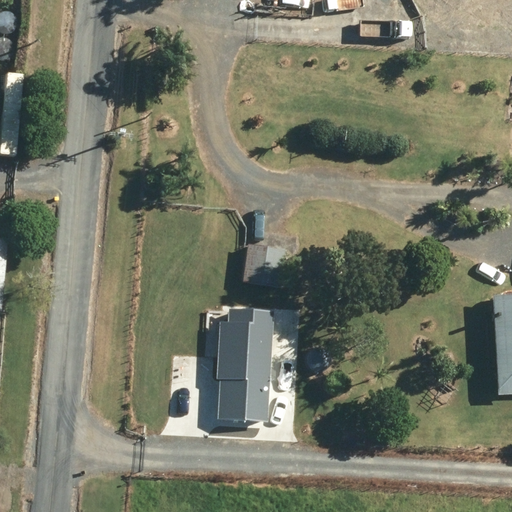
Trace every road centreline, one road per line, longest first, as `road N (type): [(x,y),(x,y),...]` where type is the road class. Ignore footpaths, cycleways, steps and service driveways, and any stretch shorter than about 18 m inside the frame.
road 1 (unclassified): [(52,511),(96,0)]
road 2 (unknown): [(60,413),(511,458)]
